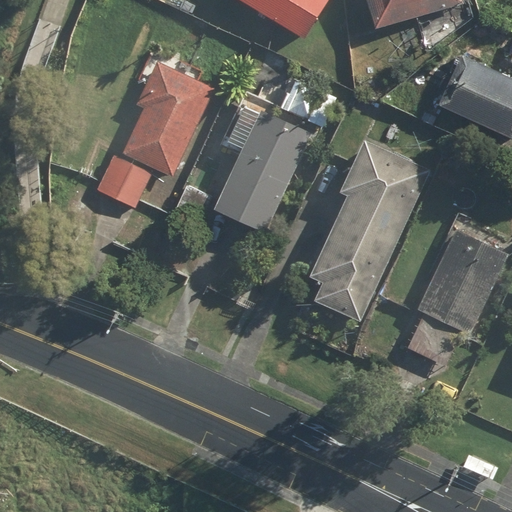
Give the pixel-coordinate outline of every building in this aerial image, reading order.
[(244,0),(303,37),(326,0),(244,0)] [(366,0),(375,25),(464,1),(463,0),(366,0)] [(438,103),(511,136),(511,75),(462,53),(438,103)] [(361,78),(387,92),(408,75),(371,56),(361,78)] [(143,107),(122,151),(171,174),(212,86),(156,59),(135,103),(143,107)] [(281,108),(323,127),(337,96),(295,77),(281,108)] [(215,207),(265,230),(310,132),(260,108),(215,207)] [(481,146),(491,151),(496,141),(485,137),(481,146)] [(313,299),(360,320),(430,168),(364,138),(340,189),(347,192),(310,274),(322,280),(313,299)] [(119,152),(101,189),(139,207),(156,170),(119,152)] [(456,227),(418,308),(470,333),(509,252),(456,227)] [(480,462),(461,452),(456,463),(476,471),(480,462)]
